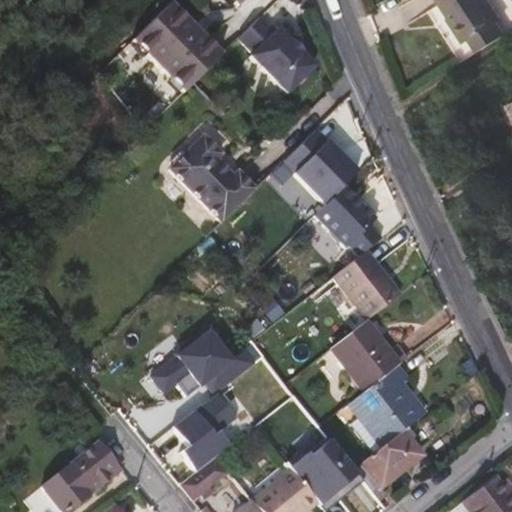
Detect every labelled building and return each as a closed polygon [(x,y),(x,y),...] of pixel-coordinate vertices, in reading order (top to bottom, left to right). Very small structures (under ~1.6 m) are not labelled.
[(219,0),(230,11),(242,0),(219,0)] [(496,22),(481,0),(431,0),(458,44),(463,42),(470,54),(498,36),(491,24),(496,22)] [(166,5),(125,47),(179,98),(219,56),(166,5)] [(260,19),(238,40),(253,55),(249,59),(286,96),(315,68),(300,54),(292,45),(278,31),(274,34),(260,19)] [(294,43),(292,45),(300,54),(302,52),(294,43)] [(217,226),(253,189),(198,136),(162,173),(217,226)] [(308,220),(344,253),(374,221),(338,188),(308,220)] [(399,295),(367,251),(332,278),(365,322),(366,321),(399,295)] [(256,304),(241,289),(230,299),(246,315),(256,304)] [(218,344),(246,315),(230,299),(202,328),(218,344)] [(411,356),(400,342),(389,350),(366,321),(365,322),(329,350),(362,393),(395,368),(411,356)] [(423,416),(399,385),(404,381),(395,368),(362,393),(348,404),(382,448),(407,429),(423,416)] [(213,458),(180,421),(156,443),(172,462),(178,457),(193,474),(213,458)] [(381,490),(421,457),(409,442),(414,438),(407,429),(382,448),(361,464),(381,490)] [(40,488),(58,511),(64,511),(87,494),(81,486),(101,470),(107,479),(117,471),(96,444),(40,488)] [(215,457),(180,486),(192,502),(228,473),(215,457)] [(381,490),(361,464),(353,470),(380,502),(386,497),(381,490)] [(318,511),(321,510),(290,471),(251,502),(259,511),(318,511)] [(351,482),(342,471),(314,492),(322,503),(351,482)] [(449,511),(511,511),(511,501),(499,485),(494,479),(494,478),(449,511)] [(511,490),(504,481),(499,485),(511,501),(511,490)] [(259,511),(251,502),(238,511),(259,511)] [(118,511),(111,503),(99,511),(118,511)]
